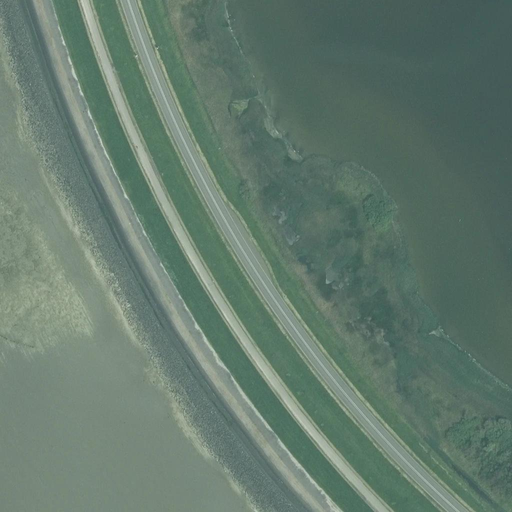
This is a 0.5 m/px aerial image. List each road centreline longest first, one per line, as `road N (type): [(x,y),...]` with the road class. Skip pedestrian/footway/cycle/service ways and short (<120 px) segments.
road 1 (trunk): [(457,511),(373,427),(273,300),(170,114),(127,0)]
road 2 (unclassified): [(383,511),(291,406),(216,298),(128,126),(85,0)]
